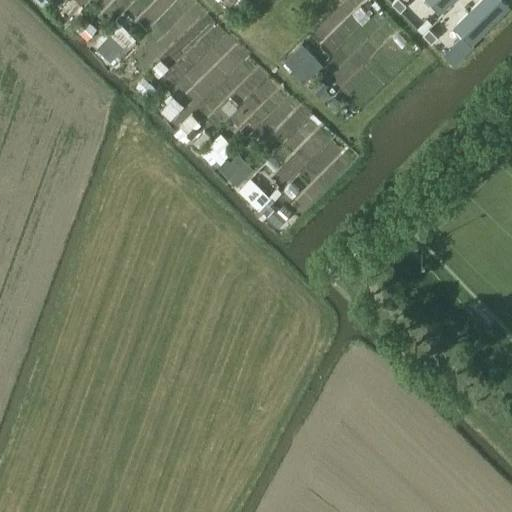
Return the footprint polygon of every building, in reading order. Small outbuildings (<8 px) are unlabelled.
[(406,5),(401,0),(394,0),(392,2),(401,11),(406,5)] [(418,0),(413,5),(432,24),(456,0),(418,0)] [(489,2),(450,40),(472,59),(482,47),(507,18),(489,2)] [(97,28),(81,15),(72,26),(87,39),(97,28)] [(437,36),(429,28),(423,34),(432,42),(437,36)] [(109,35),(96,49),(110,62),(123,47),(109,35)] [(285,61),(302,76),(319,58),(302,42),(285,61)] [(149,99),(158,90),(145,77),(136,86),(149,99)] [(334,96),(327,104),(334,110),(341,103),(334,96)] [(193,126),(186,133),(187,133),(192,138),(199,132),(194,127),(193,126)] [(333,143),(288,184),(308,206),(353,165),(333,143)] [(226,158),(217,168),(228,178),(234,171),(227,164),(230,161),(226,158)] [(251,176),(239,189),(261,209),(273,196),(251,176)] [(277,199),(264,211),(278,226),(290,214),(277,199)]
